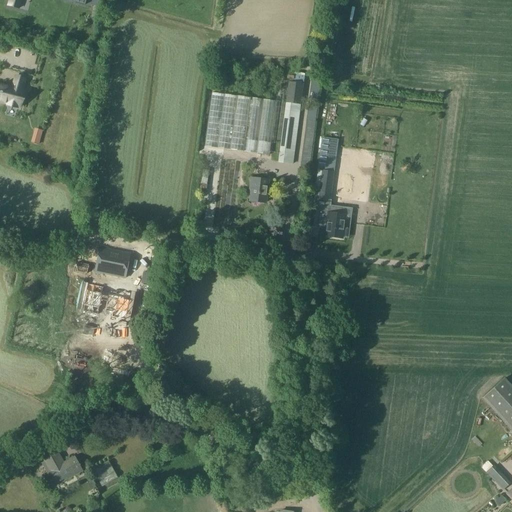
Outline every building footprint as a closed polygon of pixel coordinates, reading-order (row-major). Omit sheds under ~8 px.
[(19,0),(8,0),(7,6),(17,9),(17,8),(18,8),(20,1),(19,0)] [(243,22),(238,23),(239,33),(254,32),(253,23),(243,24),(243,22)] [(20,107),(24,92),(21,91),(25,79),(16,77),(12,88),(0,84),(0,101),(8,104),(7,105),(17,108),(17,106),(20,107)] [(278,162),(293,164),(301,105),(303,84),(288,82),(285,103),(287,103),(285,103),(278,162)] [(211,93),(204,146),(269,155),(276,101),(211,93)] [(303,125),(300,145),(308,147),(312,126),(303,125)] [(32,137),(40,139),(42,130),(34,128),(32,137)] [(324,139),(323,148),(335,150),(336,140),(324,139)] [(223,168),(231,167),(231,159),(222,160),(223,168)] [(206,191),(209,171),(202,170),(200,190),(206,191)] [(251,201),(266,203),(269,181),(253,179),(252,186),(253,187),(251,201)] [(312,210),(310,226),(319,227),(319,225),(328,227),(327,235),(326,237),(343,239),(343,237),(346,237),(348,236),(350,224),(348,223),(345,222),(346,216),(342,216),(343,209),(331,207),(331,202),(330,202),(319,201),(319,200),(316,199),(315,211),(312,210)] [(77,262),(75,272),(87,274),(88,266),(95,272),(125,278),(129,259),(130,260),(129,261),(141,263),(144,250),(131,247),(129,255),(100,248),(99,249),(89,248),(86,264),(77,262)] [(130,297),(89,286),(83,312),(123,323),(130,297)] [(156,356),(151,359),(157,369),(162,366),(156,356)] [(511,386),(503,377),(481,397),(511,431),(511,386)] [(213,407),(197,392),(188,401),(203,417),(213,407)] [(129,400),(99,396),(95,408),(94,411),(127,415),(129,400)] [(49,474),(41,478),(46,488),(56,482),(56,483),(74,473),(75,475),(82,471),(75,457),(64,463),(58,452),(43,460),(44,462),(42,463),(49,474)] [(503,489),(511,482),(499,468),(492,459),(486,464),(494,473),(491,475),(503,489)] [(108,461),(92,470),(102,487),(118,478),(108,461)]
